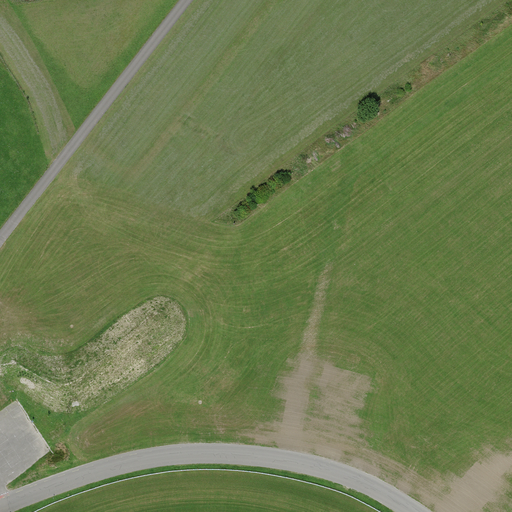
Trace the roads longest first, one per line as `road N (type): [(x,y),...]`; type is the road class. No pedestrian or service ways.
road 1 (unclassified): [(0,507),(122,464),(228,453),(345,476),(413,511)]
road 2 (unclassified): [(188,0),(0,242)]
